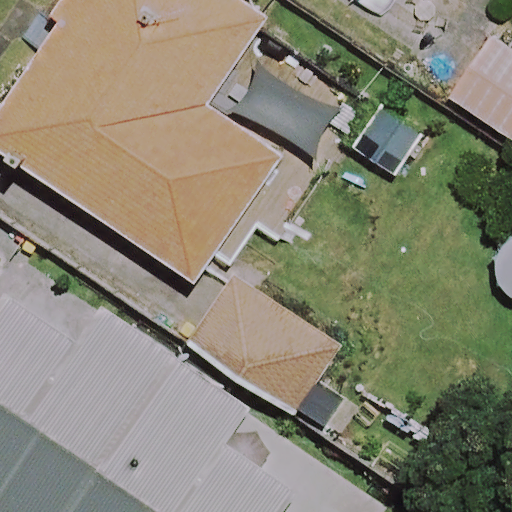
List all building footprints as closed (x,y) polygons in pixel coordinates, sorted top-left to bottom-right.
[(278,23),(240,0),(82,0),(0,130),(0,147),(185,266),(240,180),(196,152),(278,23)] [(438,9),(422,0),(322,0),(414,52),(438,9)] [(511,49),(494,37),(453,96),(511,138),(511,49)] [(342,352),(246,285),(161,405),(257,473),(342,352)] [(0,511),(59,511),(144,385),(0,288),(0,511)]
